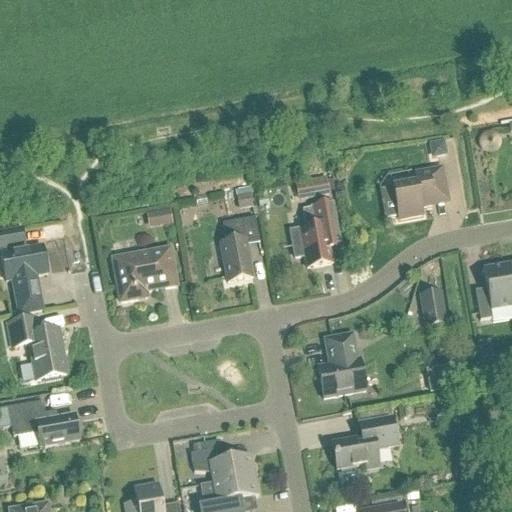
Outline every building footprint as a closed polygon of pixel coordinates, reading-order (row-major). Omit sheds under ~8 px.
[(478,144),(478,146),(478,148),(479,150),(479,151),(480,153),(482,154),(483,155),(485,156),(486,156),(488,156),(490,156),(492,156),(493,155),(495,154),(496,153),(497,151),(498,150),(498,148),(498,146),(498,144),(498,143),(497,141),(496,140),(495,138),(493,137),(492,137),(490,136),(488,136),(486,136),(485,137),(483,137),(482,138),(480,140),(479,141),(479,143),(478,144)] [(446,159),(444,144),(428,146),(430,162),(446,159)] [(393,193),(391,193),(395,220),(396,225),(398,224),(422,220),(420,212),(430,210),(428,199),(445,196),(441,173),(415,178),(416,188),(393,193)] [(303,185),(306,203),(328,199),(325,182),(303,185)] [(249,197),(235,199),(236,209),(251,207),(249,197)] [(305,233),(300,234),(290,236),(294,263),(304,261),(307,273),(332,269),(329,253),(326,235),(337,233),(332,208),(302,214),(305,233)] [(169,213),(155,216),(158,230),(171,227),(169,213)] [(220,248),(227,288),(252,283),(246,250),(259,247),(254,222),(222,228),(226,247),(220,248)] [(0,236),(0,254),(24,250),(21,232),(0,236)] [(12,285),(16,306),(19,320),(42,316),(40,301),(36,280),(47,278),(42,251),(1,259),(6,286),(12,285)] [(112,264),(120,307),(147,302),(146,296),(177,290),(170,253),(112,264)] [(511,268),(503,270),(511,320),(511,268)] [(479,325),(492,323),(492,327),(511,324),(511,321),(511,320),(503,270),(483,273),(487,300),(475,302),(479,325)] [(419,299),(424,332),(444,329),(439,296),(419,299)] [(35,339),(32,323),(7,328),(11,352),(29,349),(36,385),(66,380),(58,334),(35,339)] [(321,404),(323,403),(365,396),(359,364),(358,364),(353,337),(322,342),(326,368),(314,370),(321,404)] [(478,363),(492,361),(490,351),(476,353),(478,363)] [(460,416),(458,400),(445,403),(448,419),(460,416)] [(0,432),(11,431),(13,442),(37,437),(40,453),(79,446),(74,419),(46,424),(42,406),(8,412),(0,413),(0,432)] [(334,476),(340,475),(341,478),(337,479),(340,493),(362,489),(359,475),(379,471),(376,454),(397,451),(392,422),(391,420),(356,427),(358,441),(329,447),(334,476)] [(211,478),(213,488),(254,480),(250,460),(223,465),(221,453),(190,458),(194,477),(211,478)] [(196,511),(232,511),(231,506),(253,502),(258,501),(254,480),(213,488),(200,490),(203,504),(204,509),(197,511),(196,511)] [(162,511),(158,489),(133,493),(136,507),(124,509),(124,511),(162,511)]
